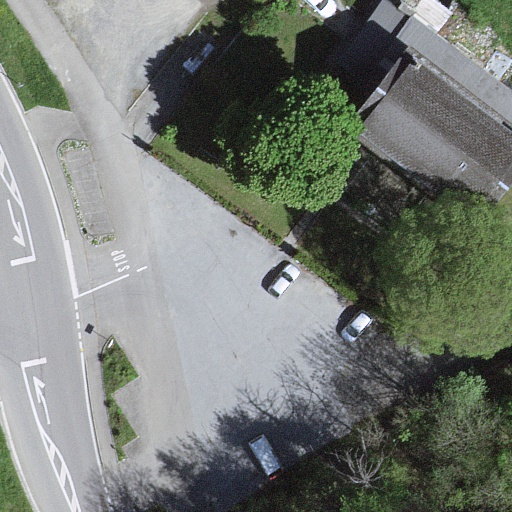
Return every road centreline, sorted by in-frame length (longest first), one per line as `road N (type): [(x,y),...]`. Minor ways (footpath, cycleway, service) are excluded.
road 1 (tertiary): [(27,341),(0,162)]
road 2 (tertiary): [(77,511),(27,341)]
